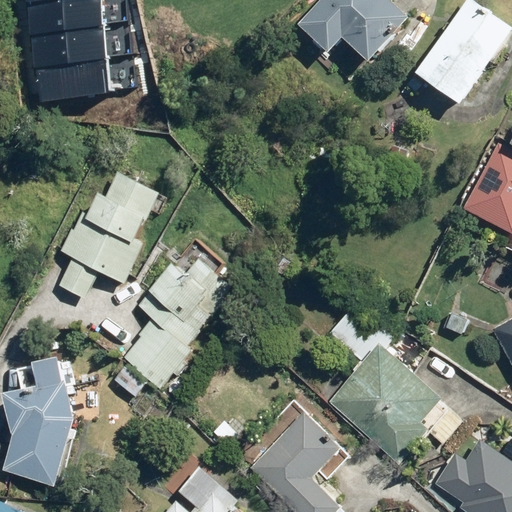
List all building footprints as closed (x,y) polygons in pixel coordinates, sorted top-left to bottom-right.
[(63,0),(34,4),(38,36),(110,28),(106,0),(63,0)] [(376,57),(412,17),(401,7),(393,0),(328,0),(307,23),(337,51),(352,35),(376,57)] [(511,39),(511,23),(476,0),(471,0),(425,72),(471,102),(511,39)] [(38,36),(42,70),(114,61),(110,28),(38,36)] [(42,70),(47,104),(118,95),(114,61),(42,70)] [(511,148),(500,143),(470,209),(511,228),(511,148)] [(107,271),(129,282),(151,242),(146,239),(170,194),(120,168),(95,214),(87,210),(67,249),(79,256),(64,284),(92,299),(107,271)] [(146,337),(129,357),(167,389),(179,374),(183,376),(195,362),(191,359),(200,348),(196,344),(221,313),(209,304),(232,277),(207,256),(195,271),(182,261),(148,302),(161,312),(143,334),(146,337)] [(511,322),(500,331),(511,353),(511,322)] [(434,432),(449,444),(468,422),(449,406),(456,397),(389,341),(338,401),(409,461),(434,432)] [(25,370),(30,388),(13,393),(21,432),(11,469),(64,487),(85,419),(79,382),(73,373),(70,357),(44,360),(44,365),(25,370)] [(142,398),(154,385),(133,367),(121,381),(142,398)] [(350,511),(349,510),(353,505),(323,475),(352,446),(316,410),(259,466),(304,511),(350,511)] [(473,462),(461,453),(438,486),(472,511),(511,511),(511,454),(489,439),(473,462)] [(250,511),(243,505),(247,500),(205,465),(180,495),(183,498),(172,511),(250,511)] [(32,511),(1,498),(0,502),(0,511),(32,511)]
